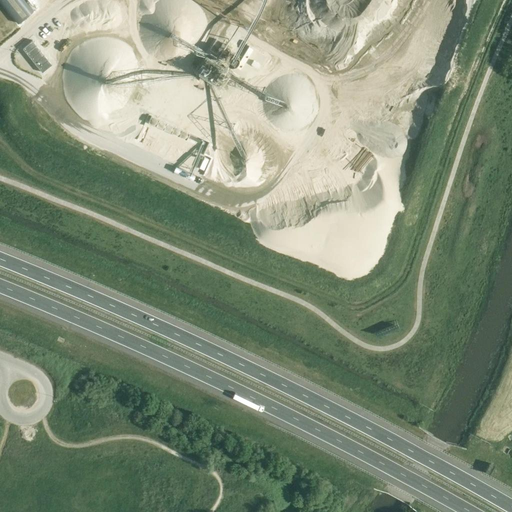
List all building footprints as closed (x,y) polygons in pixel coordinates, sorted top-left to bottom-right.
[(24,0),(0,0),(0,1),(18,24),(33,11),(24,0)] [(32,41),(22,48),(42,72),(51,65),(32,41)] [(246,185),(253,169),(233,160),(228,173),(224,171),(218,186),(248,198),(252,188),(246,185)] [(256,190),(250,199),(255,202),(261,193),(256,190)] [(275,207),(276,196),(269,195),(267,206),(275,207)] [(278,207),(289,214),(294,206),(283,199),(278,207)]
